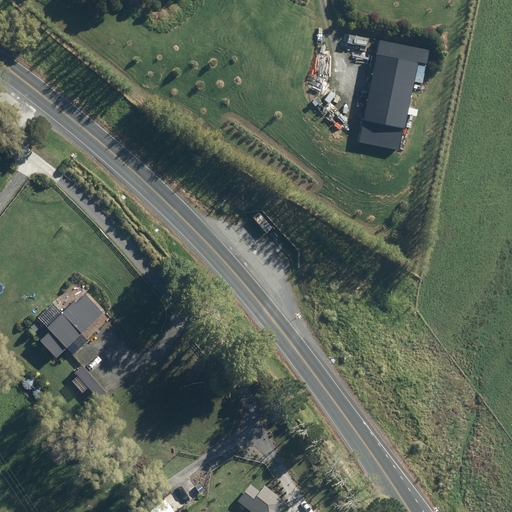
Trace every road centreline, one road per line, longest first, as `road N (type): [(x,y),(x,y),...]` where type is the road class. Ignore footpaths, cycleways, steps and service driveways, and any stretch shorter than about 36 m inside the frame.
road 1 (secondary): [(415,511),(322,377),(212,243),(83,120),(0,59)]
road 2 (track): [(87,351),(107,371),(130,377),(166,359),(188,311),(156,259),(93,194),(27,156)]
road 3 (track): [(188,311),(248,402),(251,420),(142,511)]
